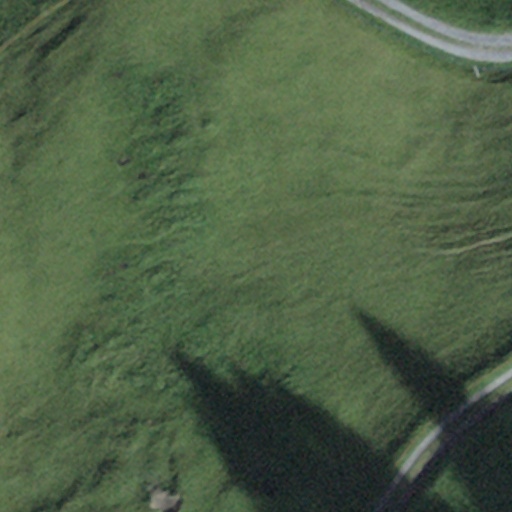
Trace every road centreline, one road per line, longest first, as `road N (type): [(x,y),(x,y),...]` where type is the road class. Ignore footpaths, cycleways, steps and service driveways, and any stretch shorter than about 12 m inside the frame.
road 1 (track): [(383,511),(410,462),(511,379)]
road 2 (track): [(511,50),(429,39),(358,0)]
